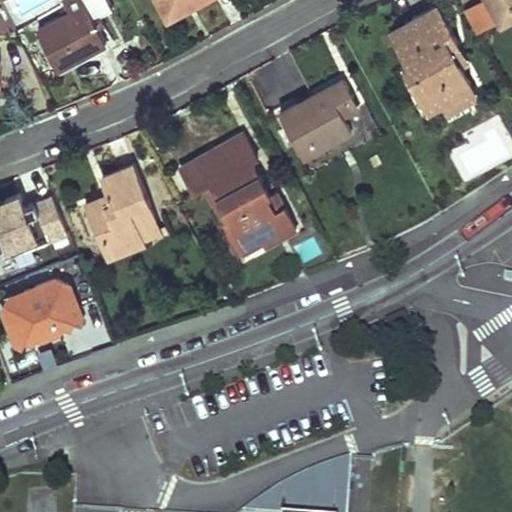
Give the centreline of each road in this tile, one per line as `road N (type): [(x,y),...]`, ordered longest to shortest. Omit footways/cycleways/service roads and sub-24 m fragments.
road 1 (residential): [(0,436),(405,283),(511,209)]
road 2 (residential): [(0,154),(120,107),(326,0)]
